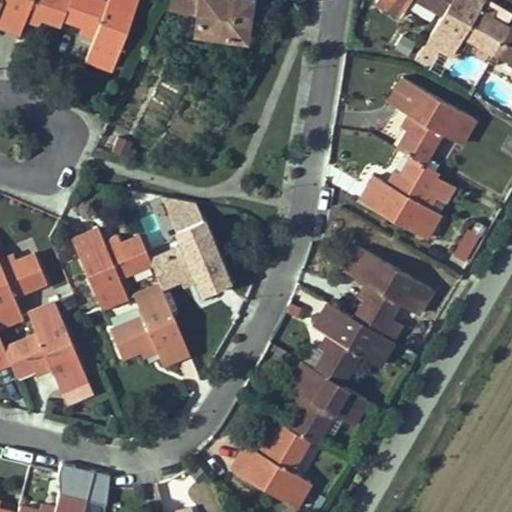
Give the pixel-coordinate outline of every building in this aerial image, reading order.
[(5,0),(0,13),(0,40),(23,50),(29,34),(54,44),(57,36),(69,7),(52,0),(5,0)] [(114,0),(108,17),(71,2),(69,7),(57,36),(97,52),(88,73),(116,85),(147,9),(124,0),(114,0)] [(215,2),(215,0),(176,0),(168,15),(201,21),(198,38),(245,46),(253,7),(215,2)] [(444,27),(459,0),(458,0),(383,0),(376,14),(402,30),(414,9),(444,27)] [(495,7),(483,0),(459,0),(444,27),(418,71),(436,82),(447,63),(458,69),(466,55),(495,72),(498,67),(511,42),(511,33),(488,19),(495,7)] [(511,42),(498,67),(511,74),(511,42)] [(415,133),(399,159),(414,168),(429,177),(445,149),(466,162),(481,138),(407,93),(391,118),(415,133)] [(127,151),(101,139),(96,153),(121,164),(127,151)] [(429,177),(414,168),(395,199),(376,188),(362,210),(428,249),(441,227),(426,217),(444,186),(429,177)] [(152,210),(138,216),(151,247),(165,241),(152,210)] [(154,268),(163,292),(191,280),(203,309),(231,298),(200,225),(173,236),(182,256),(154,268)] [(469,259),(478,231),(462,226),(453,254),(469,259)] [(74,247),(103,317),(113,313),(130,306),(120,281),(154,268),(144,244),(109,257),(101,237),(74,247)] [(0,257),(0,334),(28,324),(19,300),(46,289),(35,262),(7,273),(0,257)] [(371,295),(353,325),(381,341),(398,312),(419,324),(433,300),(361,258),(347,281),(371,295)] [(162,377),(194,364),(163,292),(134,304),(142,323),(110,338),(122,364),(152,352),(162,377)] [(329,347),(314,371),(345,390),(360,365),(376,375),(392,348),(381,341),(353,325),(325,308),(309,335),(329,347)] [(57,313),(28,324),(36,344),(7,357),(12,369),(19,386),(50,373),(61,401),(89,390),(57,313)] [(0,341),(0,374),(12,369),(7,357),(0,341)] [(301,406),(284,432),(306,446),(309,448),(326,421),(346,434),(366,403),(345,390),(314,371),(296,361),(277,390),(301,406)] [(284,432),(276,427),(257,457),(238,445),(221,471),(285,511),(287,511),(302,488),(286,478),(306,446),(284,432)]
